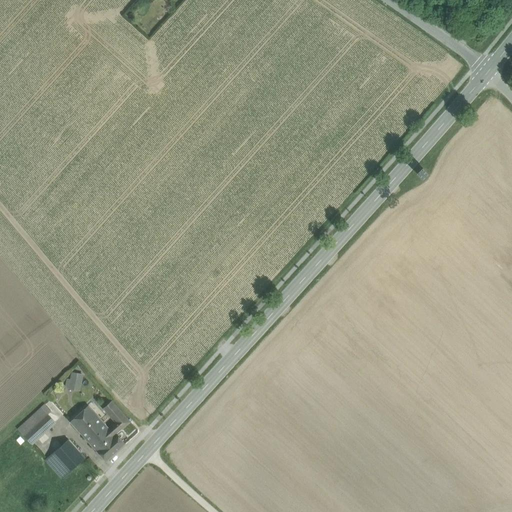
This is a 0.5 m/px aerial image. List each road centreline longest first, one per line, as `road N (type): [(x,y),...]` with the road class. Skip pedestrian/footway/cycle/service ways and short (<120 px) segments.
road 1 (secondary): [(488,71),(146,452)]
road 2 (tertiary): [(388,0),(488,71)]
